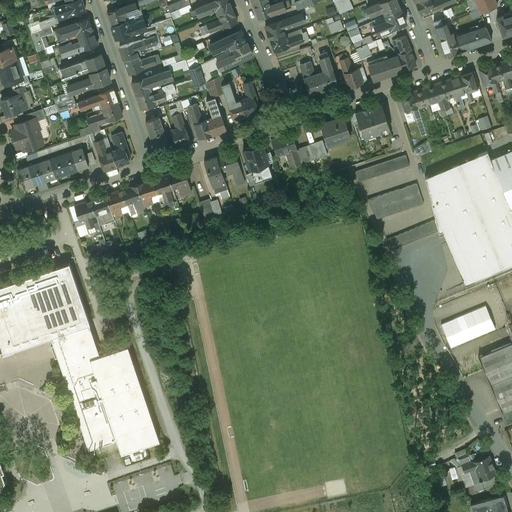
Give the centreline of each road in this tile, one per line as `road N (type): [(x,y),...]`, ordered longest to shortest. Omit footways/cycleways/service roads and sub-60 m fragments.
road 1 (residential): [(511,470),(427,328),(418,272)]
road 2 (residential): [(154,162),(94,0)]
road 3 (residential): [(437,64),(286,119)]
road 4 (residential): [(154,162),(18,210)]
road 5 (residential): [(286,119),(154,162)]
road 6 (residential): [(286,119),(237,0)]
